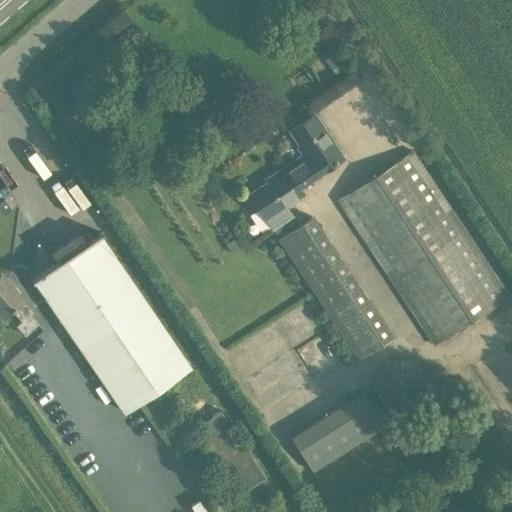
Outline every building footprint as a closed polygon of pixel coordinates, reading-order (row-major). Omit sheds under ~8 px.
[(208,67),(193,61),(189,72),(204,78),(208,67)] [(194,137),(201,132),(181,102),(173,107),(194,137)] [(283,167),(297,187),(315,174),(343,156),(314,113),(289,129),(305,153),(283,167)] [(49,165),(58,160),(35,119),(26,124),(49,165)] [(158,150),(150,139),(125,157),(133,168),(158,150)] [(434,344),(508,296),(411,150),(338,198),(434,344)] [(301,194),(297,187),(283,167),(273,174),(274,176),(249,193),(272,228),(291,215),(284,205),(301,194)] [(55,216),(72,203),(55,180),(38,193),(55,216)] [(203,184),(197,182),(191,185),(189,191),(192,197),(198,199),(204,196),(206,190),(203,184)] [(0,213),(1,215),(11,208),(4,198),(0,201),(0,213)] [(310,216),(278,237),(358,358),(391,337),(310,216)] [(190,366),(99,233),(86,242),(77,230),(66,238),(63,234),(42,248),(53,264),(33,278),(124,411),(190,366)] [(226,244),(233,253),(240,249),(233,239),(226,244)] [(33,312),(22,299),(23,298),(0,272),(0,311),(3,315),(11,308),(22,320),(16,325),(24,335),(38,323),(30,314),(33,312)] [(385,360),(373,384),(388,407),(414,406),(415,403),(426,381),(411,359),(385,360)] [(315,469),(386,424),(365,390),(294,434),(315,469)] [(239,495),(265,476),(220,410),(193,428),(239,495)]
